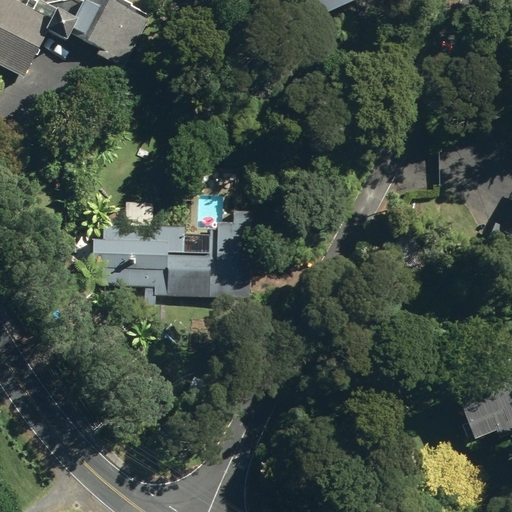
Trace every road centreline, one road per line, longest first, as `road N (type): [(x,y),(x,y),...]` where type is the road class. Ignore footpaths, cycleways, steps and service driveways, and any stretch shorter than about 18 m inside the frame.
road 1 (residential): [(476,0),(208,511)]
road 2 (tertiary): [(145,511),(116,494),(41,416),(0,358)]
